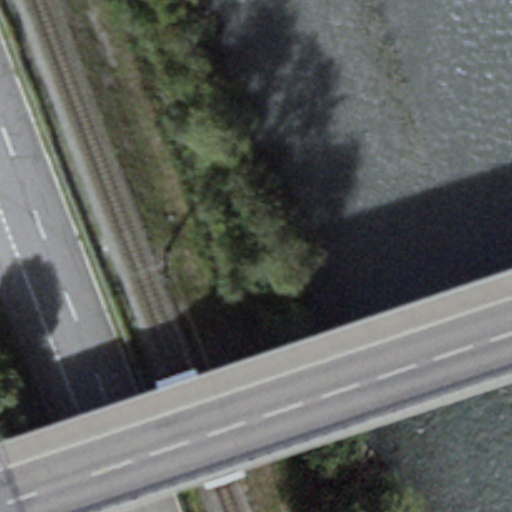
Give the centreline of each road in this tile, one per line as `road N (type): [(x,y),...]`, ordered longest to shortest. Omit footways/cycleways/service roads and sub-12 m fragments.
road 1 (tertiary): [(511,337),(0,510)]
road 2 (residential): [(141,511),(0,120)]
